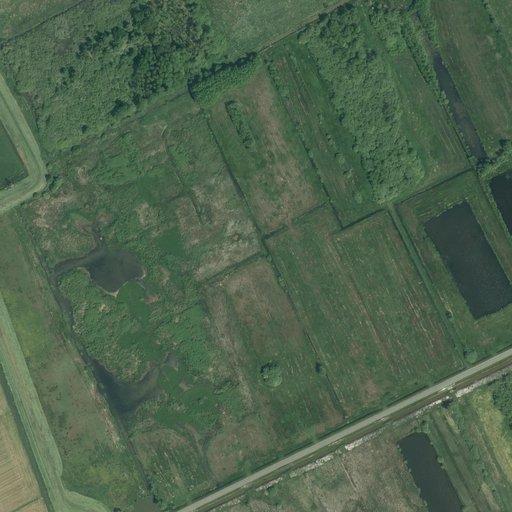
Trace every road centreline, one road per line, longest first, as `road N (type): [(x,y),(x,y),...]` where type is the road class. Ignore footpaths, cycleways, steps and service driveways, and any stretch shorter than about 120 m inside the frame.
road 1 (unclassified): [(183,511),(511,351)]
road 2 (track): [(0,329),(63,495),(94,511)]
road 3 (track): [(0,95),(40,170),(34,186),(0,202)]
